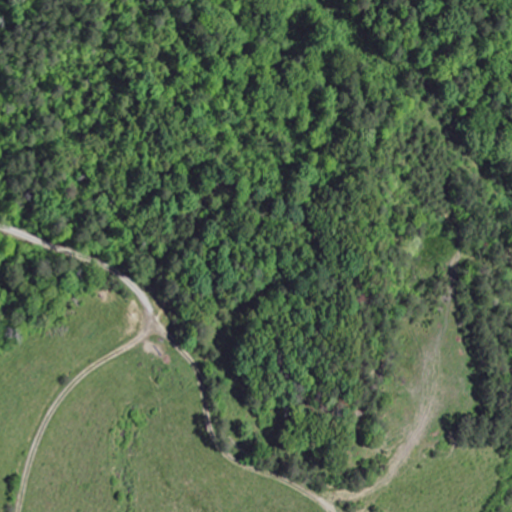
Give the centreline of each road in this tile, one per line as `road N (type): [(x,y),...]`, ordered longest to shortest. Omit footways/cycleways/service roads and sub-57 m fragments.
road 1 (residential): [(0,224),(123,277),(198,371),(224,448),(339,511)]
road 2 (residential): [(160,328),(61,401),(33,456),(18,511)]
